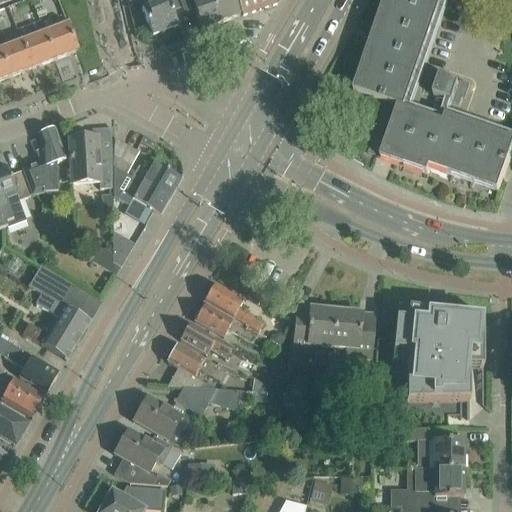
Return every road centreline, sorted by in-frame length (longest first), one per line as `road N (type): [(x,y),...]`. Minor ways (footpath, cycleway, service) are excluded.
road 1 (tertiary): [(219,158),(84,393),(54,475)]
road 2 (tertiary): [(54,475),(240,170)]
road 3 (tertiary): [(240,170),(369,235),(426,253),(477,262),(509,252)]
road 4 (tertiary): [(509,252),(383,212),(255,144)]
road 5 (tertiary): [(255,144),(341,0)]
road 6 (tertiary): [(316,0),(233,133)]
road 7 (unclassified): [(233,133),(158,86),(124,91)]
